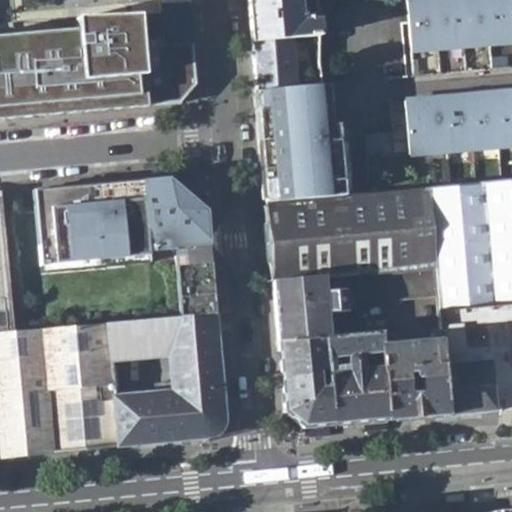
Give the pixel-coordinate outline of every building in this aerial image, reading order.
[(0,0),(0,120),(178,104),(196,83),(188,0),(0,0)] [(320,37),(318,19),(304,21),(302,5),(301,0),(248,0),(252,42),(320,37)] [(511,0),(407,0),(413,51),(511,41),(511,0)] [(325,84),(322,65),(301,66),(299,50),(321,52),(320,37),(252,42),(256,90),(325,84)] [(325,84),(256,90),(265,206),(346,198),(340,139),(340,123),(333,123),(330,84),(325,84)] [(511,91),(407,101),(412,155),(511,145),(511,91)] [(347,139),(340,139),(346,198),(352,198),(347,139)] [(151,258),(151,271),(176,270),(181,318),(215,314),(210,246),(206,209),(188,196),(168,182),(138,185),(142,258),(151,258)] [(511,182),(494,184),(474,186),(424,191),(426,212),(429,239),(432,263),(432,269),(434,286),(435,293),(436,308),(455,306),(463,305),(471,304),(490,302),(508,300),(511,299),(511,182)] [(28,195),(34,270),(118,262),(119,269),(143,267),(142,258),(138,185),(28,195)] [(348,277),(432,269),(432,263),(429,239),(426,212),(424,191),(352,198),(346,198),(265,206),(271,284),(322,279),(348,277)] [(0,335),(10,334),(0,238),(0,335)] [(351,300),(435,293),(434,286),(432,269),(348,277),(351,300)] [(322,291),(322,279),(271,284),(275,343),(324,338),(327,339),(325,314),(343,311),(341,301),(342,290),(322,291)] [(224,421),(215,314),(181,318),(105,325),(105,326),(107,361),(163,356),(167,391),(111,397),(117,447),(205,438),(224,421)] [(10,334),(0,335),(0,457),(52,453),(44,389),(110,384),(107,361),(105,326),(105,325),(10,334)] [(324,338),(334,424),(386,419),(378,344),(378,333),(355,336),(327,339),(324,338)] [(281,412),(300,428),(334,424),(324,338),(275,343),(281,412)] [(439,339),(378,344),(386,419),(447,413),(442,365),(439,339)] [(110,384),(111,397),(167,391),(163,356),(107,361),(110,384)] [(492,361),(442,365),(447,413),(497,408),(492,361)] [(52,453),(117,447),(111,397),(110,384),(44,389),(52,453)] [(511,495),(511,488),(499,489),(499,497),(511,495)]
